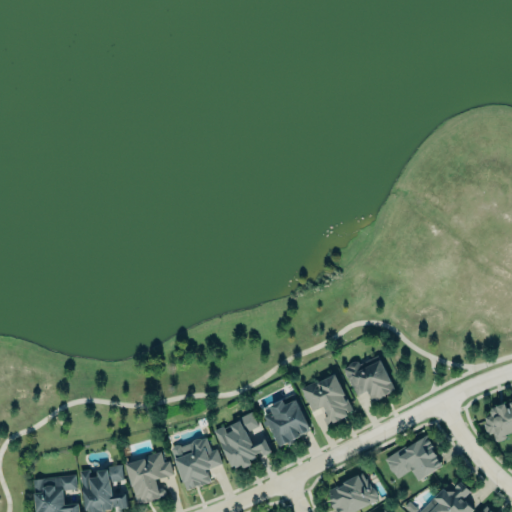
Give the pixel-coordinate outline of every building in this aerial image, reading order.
[(366,390),(372,401),(394,390),(377,355),(358,364),(357,361),(354,360),(351,362),(349,363),(347,366),(343,368),(356,395),(366,390)] [(332,371),(352,409),(346,413),(347,415),(332,423),(331,422),(326,424),(323,418),(327,416),(322,406),(312,411),(300,389),(332,371)] [(511,430),(504,432),(506,436),(495,440),(492,431),(488,433),(487,429),(485,429),(483,421),(486,420),(484,414),(491,413),(489,408),(491,405),(496,403),(495,401),(505,398),(506,403),(509,402),(508,398),(511,397),(511,430)] [(281,400),(284,406),(295,401),(309,430),(298,435),(299,437),(294,439),(295,442),(287,446),(286,444),(278,447),(263,415),(270,412),(267,407),(281,400)] [(213,429),(231,464),(234,463),(236,466),(242,463),(243,465),(245,465),(251,462),(252,460),(251,459),(257,456),(255,452),(262,449),(264,452),(265,452),(271,450),(271,448),(265,436),(252,441),(247,430),(259,425),(252,410),(238,416),(239,418),(224,426),(223,424),(213,429)] [(384,457),(388,462),(388,466),(396,478),(410,469),(417,480),(442,463),(435,453),(436,452),(431,445),(433,444),(426,433),(405,446),(404,444),(384,457)] [(170,447),(186,489),(210,481),(206,468),(222,462),(216,447),(211,449),(206,436),(201,438),(198,437),(195,438),(193,439),(191,441),(180,445),(180,444),(177,443),(174,444),(172,445),(170,447)] [(137,502),(143,500),(143,501),(152,499),(151,498),(164,495),(165,492),(164,488),(161,486),(158,486),(155,477),(173,473),(169,459),(163,460),(161,449),(143,454),(144,456),(125,461),(137,502)] [(80,470),(86,508),(89,507),(89,511),(94,511),(104,510),(104,508),(111,507),(111,505),(119,504),(120,506),(127,505),(125,492),(112,494),(110,480),(123,478),(121,463),(109,465),(107,466),(97,468),(98,473),(90,475),(89,468),(80,470)] [(337,511),(349,511),(376,498),(376,495),(376,492),(374,489),(371,485),(371,486),(366,477),(364,478),(361,471),(358,473),(357,472),(342,480),(343,482),(338,484),(337,483),(327,489),(329,493),(331,497),(329,499),(333,507),(334,506),(337,510),(337,511)] [(75,472),(32,477),(36,510),(38,510),(38,511),(65,511),(65,509),(70,509),(70,511),(79,511),(78,501),(64,502),(63,488),(76,487),(75,472)] [(415,511),(470,511),(474,508),(462,497),(470,490),(462,482),(459,480),(453,485),(454,486),(453,489),(448,488),(446,489),(442,485),(433,495),(415,511)]
